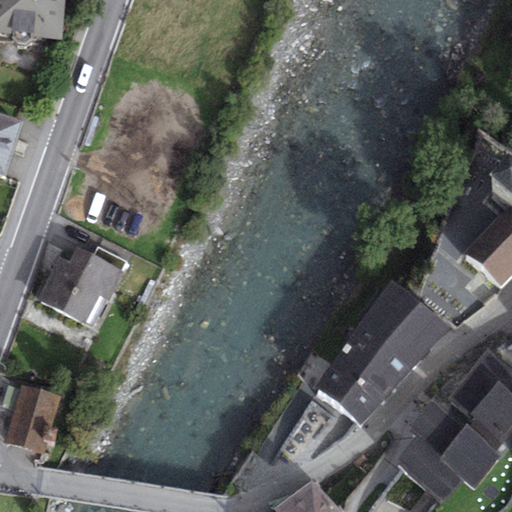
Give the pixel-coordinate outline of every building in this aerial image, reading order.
[(65,0),(0,0),(0,44),(59,52),(65,0)] [(24,132),(0,123),(0,185),(5,187),(24,132)] [(488,204),(502,217),(462,260),(502,297),(511,287),(511,190),(506,184),(488,204)] [(59,266),(37,309),(84,333),(99,304),(108,308),(122,281),(77,259),(70,272),(59,266)] [(390,299),(354,352),(406,387),(450,338),(390,299)] [(361,436),(406,387),(354,352),(317,406),(361,436)] [(441,416),(436,412),(407,449),(414,454),(396,478),(439,511),(460,485),(475,497),(500,465),(495,461),(511,439),(511,400),(506,396),(511,388),(511,374),(488,356),(441,416)] [(22,392),(6,449),(45,460),(46,456),(53,458),(57,445),(50,443),(61,403),(22,392)] [(333,511),(311,493),(286,511),(333,511)]
